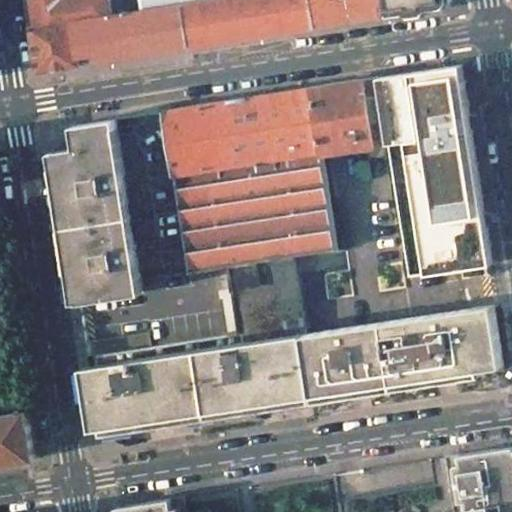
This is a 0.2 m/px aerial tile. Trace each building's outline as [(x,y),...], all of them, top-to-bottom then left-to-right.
[(203,0),(129,12),(126,0),(31,0),(42,69),(320,25),(315,0),(203,0)] [(392,0),(315,0),(320,25),(395,13),(392,0)] [(392,0),(395,13),(446,6),(449,0),(392,0)] [(494,260),(463,64),(378,77),(388,143),(403,236),(410,274),(494,260)] [(378,77),(312,87),(323,153),(375,145),(388,143),(378,77)] [(239,333),(88,357),(99,429),(315,394),(306,333),(293,254),(337,247),(323,153),(312,87),(164,111),(189,273),(229,267),(239,333)] [(116,119),(73,125),(77,148),(57,151),(81,302),(143,292),(116,119)] [(420,340),(497,328),(493,302),(416,315),(418,328),(420,340)] [(368,335),(375,384),(503,362),(497,328),(420,340),(418,328),(416,315),(366,323),(368,335)] [(375,384),(368,335),(366,323),(306,333),(315,394),(375,384)] [(25,378),(15,380),(17,397),(28,395),(25,378)] [(0,464),(38,458),(30,408),(0,413),(0,464)] [(511,511),(511,455),(501,447),(447,455),(455,511),(452,511),(511,511)] [(173,506),(186,504),(185,496),(172,498),(173,506)] [(187,511),(186,504),(173,506),(172,498),(132,504),(126,511),(187,511)]
